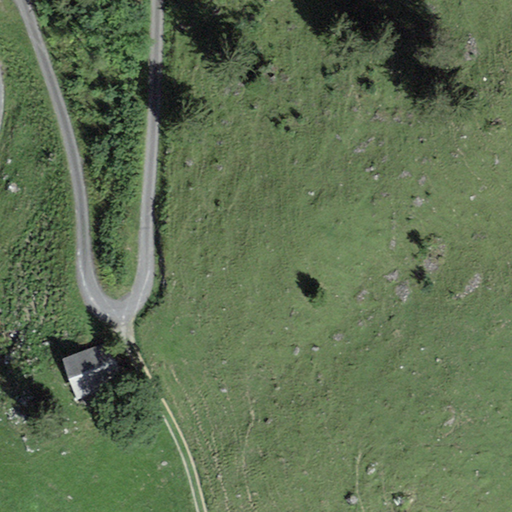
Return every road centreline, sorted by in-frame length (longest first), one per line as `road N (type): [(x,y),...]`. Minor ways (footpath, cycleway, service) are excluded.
road 1 (track): [(160,0),(147,259),(137,298),(117,309),(92,293),(75,163),(22,0)]
road 2 (track): [(117,309),(141,378),(186,458),(202,511)]
